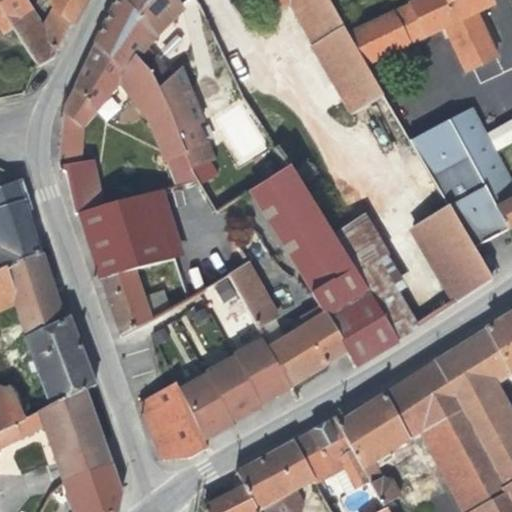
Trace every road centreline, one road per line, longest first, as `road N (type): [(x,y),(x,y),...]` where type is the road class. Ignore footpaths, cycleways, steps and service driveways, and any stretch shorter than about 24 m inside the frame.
road 1 (secondary): [(161,508),(215,463),(511,288)]
road 2 (residential): [(30,136),(102,363),(161,508)]
road 3 (residential): [(100,0),(30,136)]
